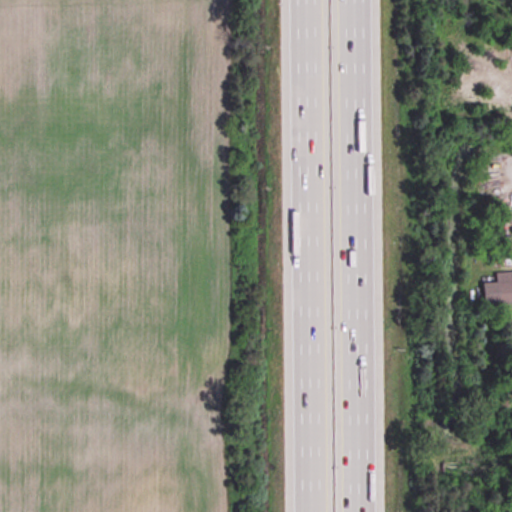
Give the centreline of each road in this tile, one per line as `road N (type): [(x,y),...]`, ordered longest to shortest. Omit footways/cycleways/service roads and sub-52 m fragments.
road 1 (motorway): [(364,511),(359,0)]
road 2 (motorway): [(302,0),(306,511)]
